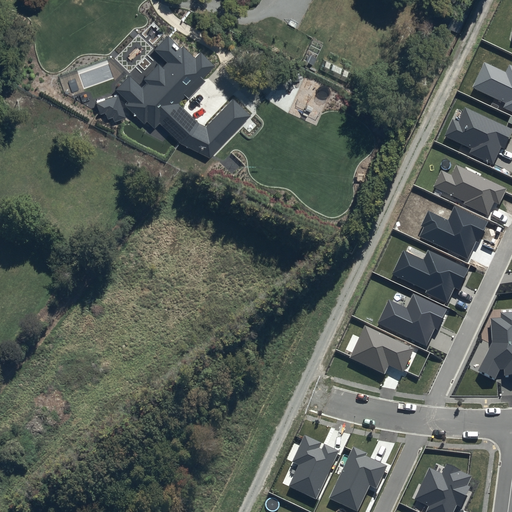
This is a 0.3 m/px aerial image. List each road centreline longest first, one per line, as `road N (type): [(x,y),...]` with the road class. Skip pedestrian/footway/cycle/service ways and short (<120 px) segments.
road 1 (residential): [(424,421),(324,400),(210,355),(191,355),(159,372),(75,511)]
road 2 (residential): [(424,421),(511,237)]
